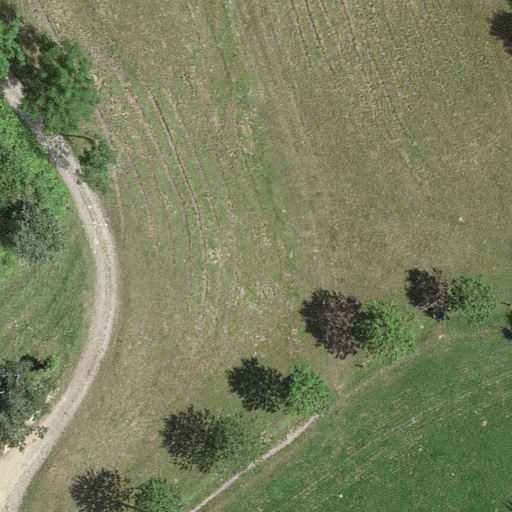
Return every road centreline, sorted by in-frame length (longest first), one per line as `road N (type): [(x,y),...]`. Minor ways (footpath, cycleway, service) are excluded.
road 1 (track): [(2,511),(18,471),(96,354),(102,287),(93,224),(39,130),(0,90)]
road 2 (track): [(511,323),(461,331),(365,381),(181,511)]
